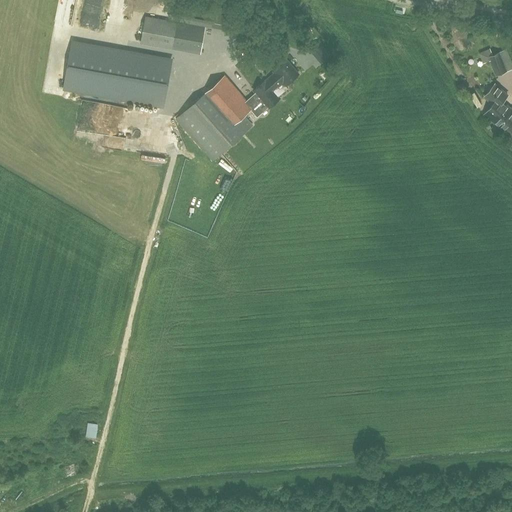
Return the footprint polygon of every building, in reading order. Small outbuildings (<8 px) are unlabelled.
[(97,30),(102,0),(86,0),(82,27),(97,30)] [(212,26),(238,31),(241,20),(214,15),(214,14),(171,6),(169,18),(212,26)] [(199,54),(204,28),(145,17),(141,43),(173,49),(199,54)] [(309,45),(320,60),(329,54),(318,39),(309,45)] [(162,106),(171,60),(96,46),(73,42),(64,88),(81,91),(162,106)] [(507,71),(499,52),(488,57),(490,61),(496,75),(507,71)] [(224,76),(176,119),(213,160),(252,125),(244,116),(251,110),(257,116),(268,107),(269,108),(280,98),(278,96),(272,90),(282,81),(286,85),(298,74),(289,62),(286,59),(273,71),(274,72),(265,81),(264,80),(253,90),(255,93),(246,100),(224,76)] [(505,115),(511,108),(503,101),(508,95),(495,84),(484,96),(493,103),(484,114),(495,124),(504,113),(505,115)] [(504,113),(495,124),(511,138),(511,137),(511,108),(505,115),(504,113)] [(83,435),(93,437),(96,423),(86,421),(83,435)]
